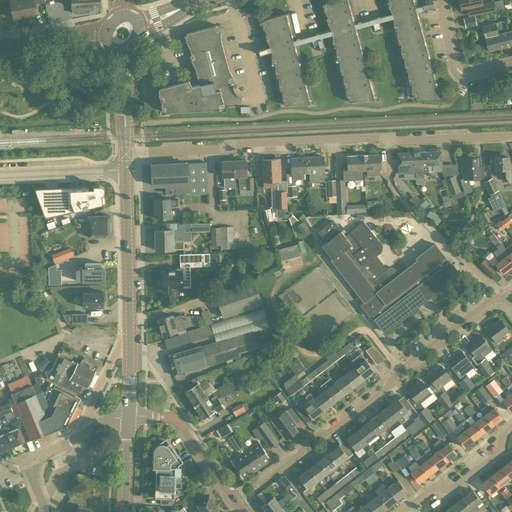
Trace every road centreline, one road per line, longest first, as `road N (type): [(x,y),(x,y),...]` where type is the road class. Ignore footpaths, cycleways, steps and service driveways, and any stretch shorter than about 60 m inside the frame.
road 1 (residential): [(511,136),(126,153)]
road 2 (residential): [(235,504),(387,386),(390,375),(490,300),(504,298)]
road 3 (track): [(399,369),(364,330),(320,355),(290,339),(272,295),(293,262)]
road 4 (tertiary): [(130,346),(126,170)]
road 5 (residential): [(235,504),(176,419),(128,417)]
road 6 (residential): [(511,428),(502,452),(470,479),(457,489),(433,487),(403,511)]
road 7 (unclassified): [(0,175),(126,170)]
road 8 (residential): [(443,0),(457,70),(511,64)]
